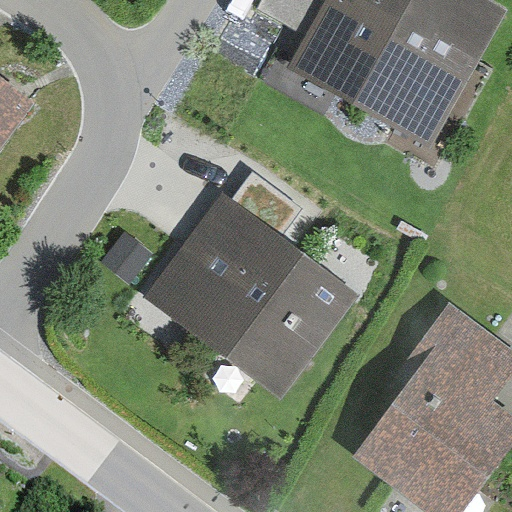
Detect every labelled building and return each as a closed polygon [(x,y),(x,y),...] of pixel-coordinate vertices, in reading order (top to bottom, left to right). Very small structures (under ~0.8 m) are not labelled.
[(270,0),(269,2),(311,16),(316,0),(270,0)] [(433,145),(510,5),(500,0),(327,0),(290,67),(433,145)] [(0,154),(38,102),(0,73),(0,154)] [(234,200),(155,302),(288,403),(366,301),(234,200)] [(436,511),(460,511),(511,442),(511,411),(495,399),(511,375),(511,344),(453,302),(399,376),(407,382),(356,452),(436,511)]
